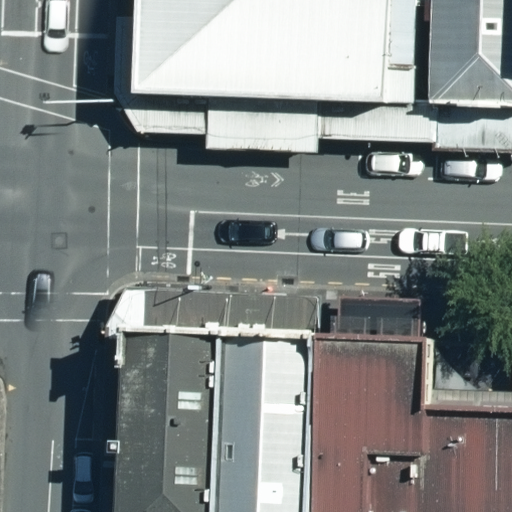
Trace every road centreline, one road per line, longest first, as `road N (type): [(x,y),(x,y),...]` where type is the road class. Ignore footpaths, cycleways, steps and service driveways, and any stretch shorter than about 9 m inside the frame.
road 1 (unclassified): [(511,223),(0,200)]
road 2 (secondary): [(0,148),(5,0)]
